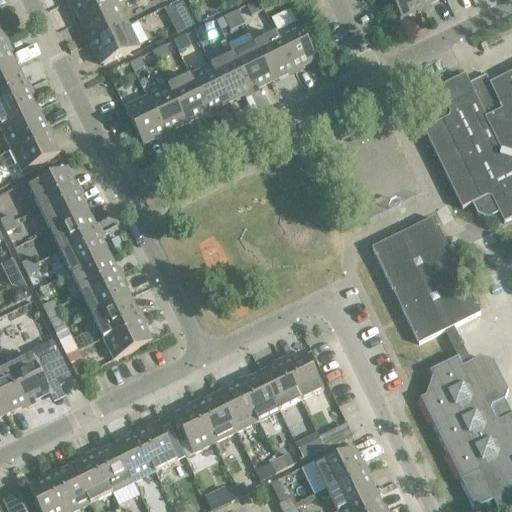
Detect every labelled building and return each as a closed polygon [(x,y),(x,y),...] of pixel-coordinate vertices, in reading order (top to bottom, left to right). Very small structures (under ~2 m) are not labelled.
[(118,6),(115,0),(75,0),(71,2),(82,24),(118,6)] [(423,9),(418,0),(390,0),(400,20),(423,9)] [(440,0),(418,0),(423,9),(440,0)] [(259,2),(247,8),(251,18),(264,12),(259,2)] [(129,27),(118,6),(82,24),(92,45),(129,27)] [(224,19),(216,23),(220,32),(229,28),(224,19)] [(215,23),(199,31),(203,40),(220,32),(216,23),(215,23)] [(298,25),(276,36),(293,72),(316,61),(298,25)] [(139,50),(129,27),(92,45),(103,67),(139,50)] [(293,72),(276,36),(254,46),(272,83),(293,72)] [(186,38),(175,43),(179,53),(191,47),(186,38)] [(272,83),(254,46),(232,57),(250,93),(272,83)] [(166,47),(151,55),(156,65),(171,57),(166,47)] [(0,77),(15,70),(5,49),(0,51),(0,77)] [(250,93),(232,57),(211,68),(229,104),(250,93)] [(141,60),(130,65),(133,73),(145,67),(141,60)] [(229,104),(211,68),(189,78),(207,115),(229,104)] [(0,104),(26,92),(15,70),(0,77),(0,104)] [(116,72),(107,76),(113,88),(121,84),(116,72)] [(511,74),(490,85),(487,79),(485,80),(488,86),(481,90),(477,81),(469,85),(465,76),(437,90),(444,103),(433,108),(431,114),(436,125),(433,127),(423,131),(462,210),(472,206),(475,204),(480,215),(486,217),(497,212),(504,225),(511,220),(511,74)] [(207,115),(189,78),(168,89),(186,125),(207,115)] [(186,125),(168,89),(146,99),(164,136),(186,125)] [(37,113),(26,92),(0,104),(0,130),(0,131),(37,113)] [(164,136),(146,99),(124,110),(142,146),(164,136)] [(47,135),(37,113),(0,131),(11,153),(47,135)] [(58,157),(47,135),(11,153),(22,175),(58,157)] [(29,189),(40,211),(76,194),(65,171),(29,189)] [(87,215),(76,194),(40,211),(50,233),(87,215)] [(97,237),(87,215),(50,233),(61,254),(97,237)] [(11,217),(0,222),(3,229),(14,224),(11,217)] [(433,220),(372,250),(404,316),(406,320),(419,346),(445,333),(457,358),(428,373),(431,379),(425,397),(419,400),(473,511),(474,511),(483,508),(485,511),(511,511),(511,415),(506,414),(503,406),(508,392),(494,364),(479,359),(470,363),(453,329),(480,316),(443,240),(433,220)] [(17,231),(14,224),(3,229),(7,236),(17,231)] [(108,258),(97,237),(61,254),(71,276),(108,258)] [(118,280),(108,258),(71,276),(82,297),(118,280)] [(32,260),(21,265),(24,272),(35,267),(32,260)] [(38,274),(35,267),(24,272),(28,279),(38,274)] [(129,301),(118,280),(82,297),(92,319),(129,301)] [(15,295),(13,301),(15,305),(24,301),(20,293),(15,295)] [(139,323),(129,301),(92,319),(103,341),(139,323)] [(53,303),(42,308),(46,315),(56,310),(53,303)] [(59,317),(56,310),(46,315),(49,322),(59,317)] [(150,345),(139,323),(103,341),(114,363),(150,345)] [(74,346),(63,352),(67,358),(77,353),(74,346)] [(80,360),(77,353),(67,358),(70,365),(80,360)] [(305,356),(283,366),(301,403),(323,392),(305,356)] [(31,358),(9,369),(27,405),(49,394),(31,358)] [(72,383),(61,360),(48,367),(59,389),(72,383)] [(301,403),(283,366),(261,377),(279,413),(301,403)] [(27,405),(9,369),(0,373),(0,405),(5,416),(27,405)] [(279,413),(261,377),(240,388),(258,424),(279,413)] [(258,424),(240,388),(218,398),(236,435),(258,424)] [(236,435),(218,398),(197,409),(215,445),(236,435)] [(215,445),(197,409),(175,420),(192,456),(215,445)] [(159,427),(137,438),(155,474),(177,464),(159,427)] [(155,474),(137,438),(116,449),(133,485),(155,474)] [(326,438),(319,441),(324,451),(331,448),(326,438)] [(324,451),(319,441),(313,444),(318,455),(324,451)] [(133,485),(116,449),(94,459),(112,496),(133,485)] [(316,469),(327,492),(363,474),(352,451),(316,469)] [(112,496),(94,459),(73,470),(90,506),(112,496)] [(281,472),(276,462),(270,465),(275,476),(281,472)] [(78,511),(90,506),(73,470),(51,480),(66,511),(78,511)] [(339,511),(373,495),(363,474),(327,492),(336,511),(339,511)] [(66,511),(51,480),(29,491),(39,511),(66,511)] [(243,486),(236,489),(241,499),(248,496),(243,486)] [(241,499),(236,489),(229,492),(235,503),(241,499)] [(381,511),(373,495),(339,511),(381,511)] [(25,511),(18,496),(18,497),(2,504),(6,511),(25,511)] [(289,502),(282,505),(279,507),(281,511),(284,511),(292,508),(289,502)]
